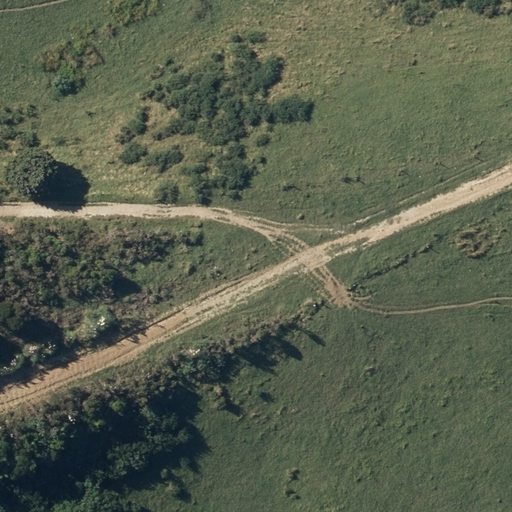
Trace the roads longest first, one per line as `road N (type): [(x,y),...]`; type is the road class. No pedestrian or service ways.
road 1 (track): [(0,391),(127,349),(511,174)]
road 2 (track): [(373,237),(273,225),(0,215)]
